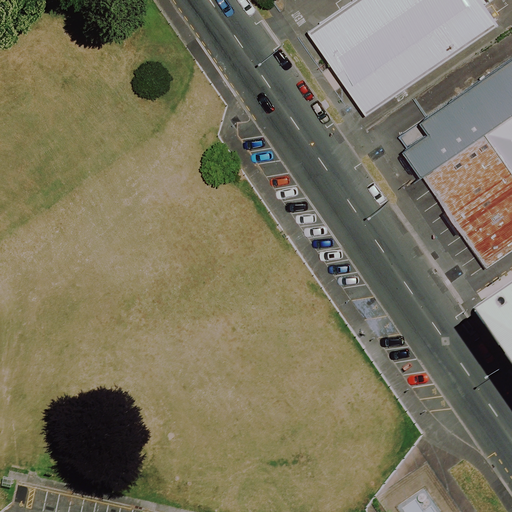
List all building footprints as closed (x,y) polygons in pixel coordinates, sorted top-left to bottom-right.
[(468,0),(347,0),(302,29),(358,114),(488,30),(468,0)] [(511,61),(415,124),(422,136),(397,152),(413,176),(511,111),(511,61)] [(511,111),(476,135),(495,164),(511,189),(511,111)] [(476,135),(413,176),(432,205),(495,164),(476,135)] [(511,189),(495,164),(432,205),(455,240),(511,202),(511,189)] [(366,511),(418,444),(417,436),(394,401),(376,373),(349,361),(359,342),(327,325),(331,319),(274,288),(260,268),(283,252),(239,188),(191,221),(180,205),(25,311),(36,327),(29,332),(55,370),(59,367),(77,392),(147,345),(158,417),(168,415),(177,475),(192,473),(206,470),(220,467),(234,462),(248,456),(251,454),(290,511),(366,511)] [(511,202),(455,240),(475,270),(511,246),(511,202)] [(511,345),(511,283),(483,304),(511,345)]
